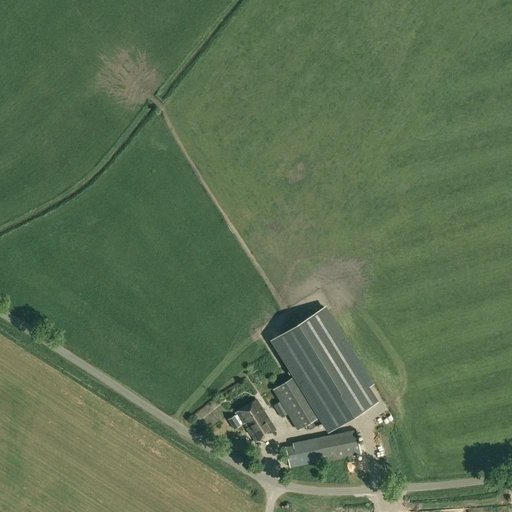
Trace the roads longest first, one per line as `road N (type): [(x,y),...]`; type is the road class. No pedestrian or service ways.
road 1 (unclassified): [(273,482),(0,313)]
road 2 (unclassified): [(273,482),(376,491),(511,476)]
